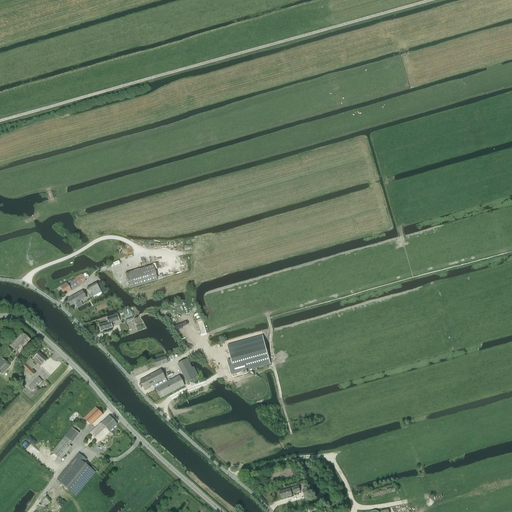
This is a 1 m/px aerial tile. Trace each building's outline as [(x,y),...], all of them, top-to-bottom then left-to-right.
[(125,274),(129,288),(130,289),(157,280),(153,266),(125,274)] [(74,278),(60,286),(65,294),(79,286),(74,278)] [(87,291),(89,296),(91,298),(96,295),(97,297),(106,291),(101,282),(100,282),(91,286),(86,290),(87,291)] [(75,305),(77,308),(81,306),(79,302),(86,298),(83,293),(82,291),(65,301),(69,308),(75,305)] [(126,312),(123,313),(126,321),(133,319),(130,312),(130,311),(129,309),(129,308),(126,310),(126,311),(126,312)] [(112,328),(110,324),(119,321),(117,315),(107,318),(108,323),(99,326),(100,332),(112,328)] [(11,347),(19,354),(30,340),(22,333),(11,347)] [(262,336),(227,345),(231,360),(227,361),(231,375),(270,364),(262,336)] [(37,363),(40,366),(46,360),(39,353),(34,358),(32,359),(35,361),(34,362),(36,364),(37,363)] [(154,361),(156,367),(168,363),(165,357),(154,361)] [(0,373),(2,375),(9,366),(1,359),(0,359),(0,373)] [(25,371),(24,372),(23,373),(25,378),(28,381),(30,379),(35,374),(31,370),(35,367),(32,364),(33,362),(30,359),(22,368),(25,371)] [(187,359),(179,363),(188,381),(198,376),(193,367),(191,368),(189,364),(187,359)] [(165,372),(168,377),(175,377),(177,373),(174,367),(169,367),(165,372)] [(155,389),(160,399),(184,386),(179,376),(167,383),(160,370),(140,381),(144,390),(154,385),(156,388),(155,389)] [(28,388),(32,392),(33,390),(34,389),(37,391),(37,392),(38,391),(40,389),(37,386),(42,381),(38,378),(28,388)] [(91,426),(102,415),(95,408),(84,419),(91,426)] [(90,433),(99,442),(117,425),(108,416),(90,433)] [(60,441),(51,452),(52,453),(61,460),(71,447),(70,446),(62,440),(62,439),(60,441)] [(79,454),(57,480),(76,496),(95,472),(84,463),(87,460),(79,454)] [(294,492),(295,493),(300,492),(299,487),(293,488),(285,490),(280,492),(281,498),(292,496),(291,493),(294,492)] [(302,491),(304,496),(309,495),(308,493),(311,493),(310,487),(307,488),(307,489),(302,491)]
